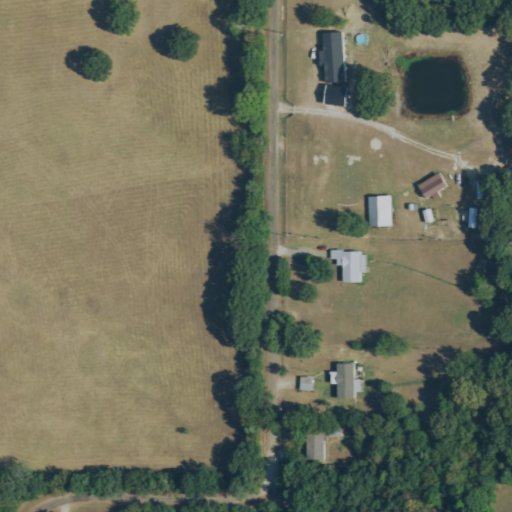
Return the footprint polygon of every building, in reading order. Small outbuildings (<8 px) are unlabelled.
[(343,32),(323,32),(324,82),(344,82),(343,32)] [(418,184),(425,198),(447,187),(440,173),(418,184)] [(369,227),(392,226),(391,196),(368,196),(369,227)] [(341,283),(362,282),(361,273),(366,273),(365,251),(330,252),(331,259),(341,259),(341,283)] [(354,379),(355,364),(335,363),(335,382),(337,382),(337,398),(358,399),(358,379),(354,379)] [(309,465),(324,464),(323,427),(307,427),(309,465)]
